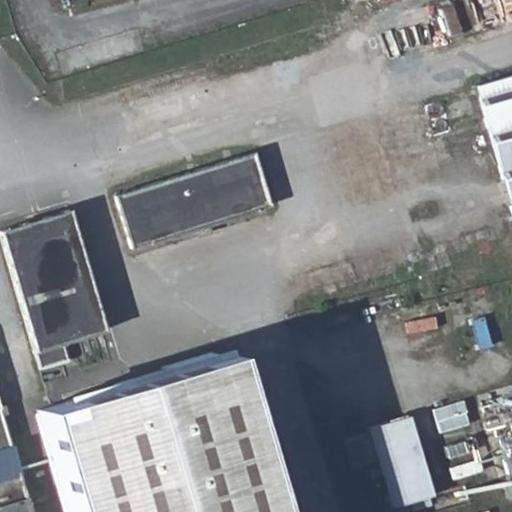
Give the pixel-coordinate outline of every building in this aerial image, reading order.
[(511,74),(475,86),(511,214),(511,74)] [(253,153),(114,194),(129,246),(268,206),(253,153)] [(68,209),(0,228),(0,237),(40,370),(70,361),(64,343),(104,330),(68,209)] [(52,413),(36,416),(64,511),(273,511),(227,358),(52,413)] [(411,413),(367,424),(375,455),(378,454),(392,504),(432,494),(411,413)] [(28,511),(0,415),(0,511),(28,511)]
